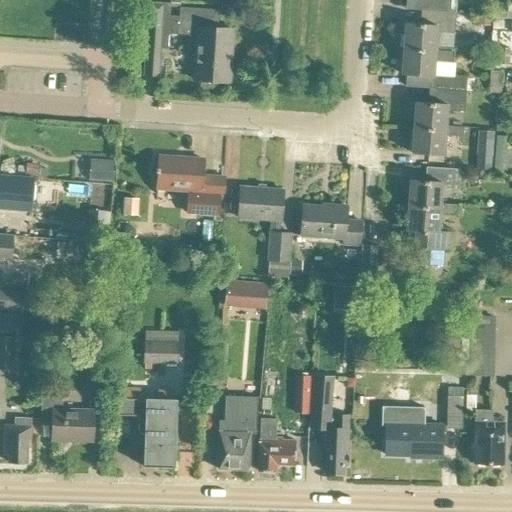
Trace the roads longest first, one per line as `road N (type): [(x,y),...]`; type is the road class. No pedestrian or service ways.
road 1 (tertiary): [(511,503),(0,491)]
road 2 (residential): [(0,98),(353,133),(359,0)]
